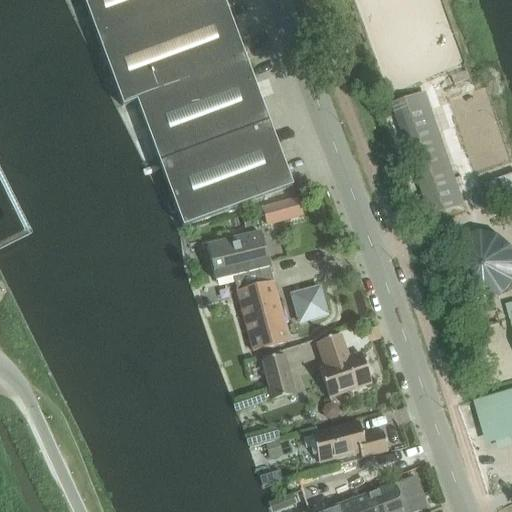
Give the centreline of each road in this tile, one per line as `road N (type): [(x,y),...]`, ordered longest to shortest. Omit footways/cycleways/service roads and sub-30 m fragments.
road 1 (tertiary): [(462,511),(278,0)]
road 2 (unclassified): [(77,511),(20,392),(0,371)]
